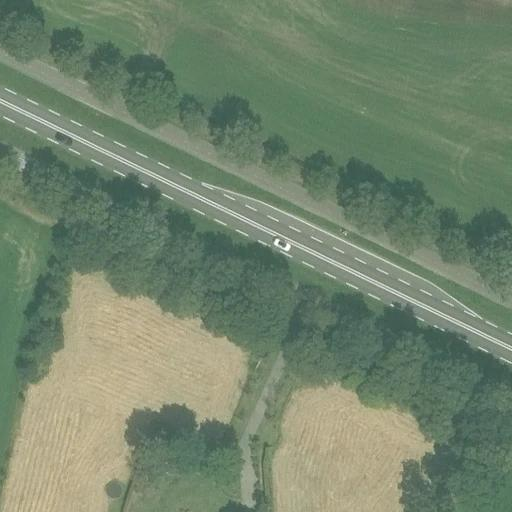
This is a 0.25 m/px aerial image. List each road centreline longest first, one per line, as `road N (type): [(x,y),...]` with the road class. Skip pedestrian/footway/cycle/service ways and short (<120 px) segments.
road 1 (unclassified): [(511,302),(0,54)]
road 2 (primary): [(511,350),(0,102)]
road 3 (unclassified): [(511,400),(0,153)]
